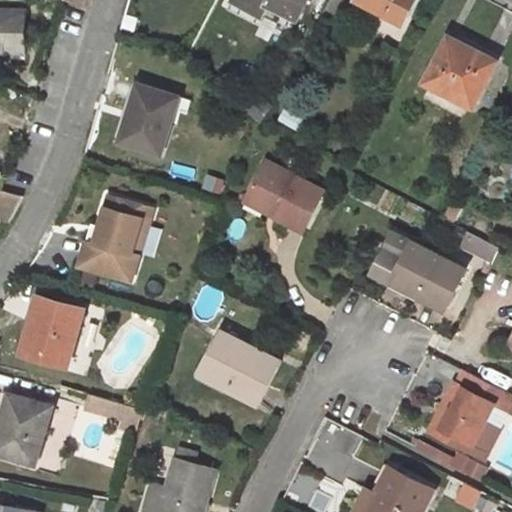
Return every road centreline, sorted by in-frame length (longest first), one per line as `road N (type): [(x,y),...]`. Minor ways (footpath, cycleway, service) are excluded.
road 1 (residential): [(106,0),(64,149),(0,261)]
road 2 (residential): [(255,511),(354,322)]
